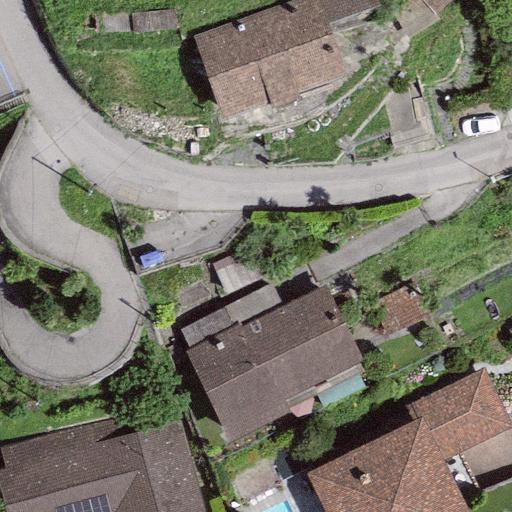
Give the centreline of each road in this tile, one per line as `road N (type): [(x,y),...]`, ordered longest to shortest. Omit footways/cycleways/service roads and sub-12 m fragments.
road 1 (residential): [(66,124),(124,164),(210,186),(392,174),(511,141)]
road 2 (residential): [(66,124),(29,180),(29,204),(47,226),(101,260),(115,287),(114,331),(88,358),(50,356),(0,299)]
road 3 (residential): [(0,3),(66,124)]
